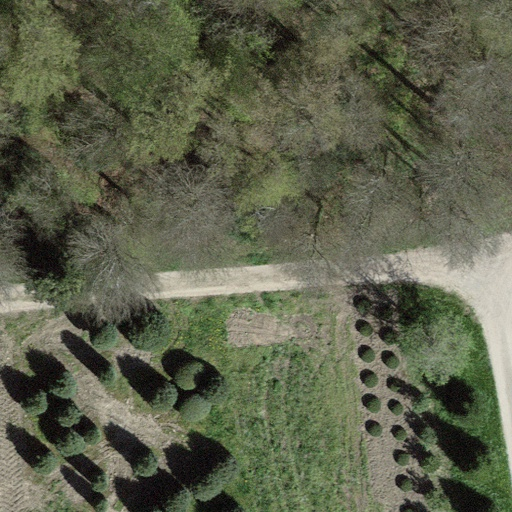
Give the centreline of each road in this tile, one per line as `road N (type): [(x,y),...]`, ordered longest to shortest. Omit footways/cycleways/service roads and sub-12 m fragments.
road 1 (track): [(491,255),(0,310)]
road 2 (track): [(511,402),(491,255),(511,248)]
